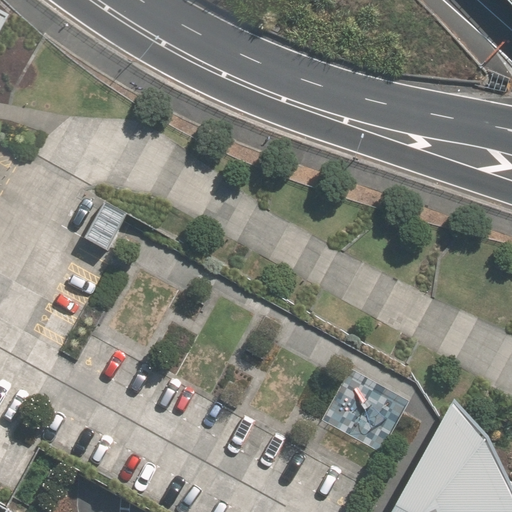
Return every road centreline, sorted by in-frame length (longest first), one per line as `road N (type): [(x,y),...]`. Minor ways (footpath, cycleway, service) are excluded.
road 1 (residential): [(511,370),(145,168),(102,162),(64,170),(45,191),(0,282)]
road 2 (motorway): [(511,129),(298,77),(142,0)]
road 3 (motorway): [(511,310),(288,0)]
